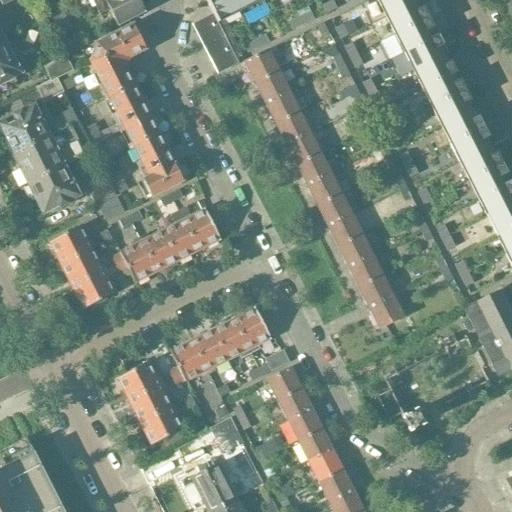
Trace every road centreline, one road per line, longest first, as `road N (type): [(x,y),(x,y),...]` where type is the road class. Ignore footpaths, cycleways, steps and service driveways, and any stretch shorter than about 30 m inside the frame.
road 1 (residential): [(468,495),(343,423),(260,263)]
road 2 (residential): [(260,263),(175,92),(168,0)]
road 3 (residential): [(48,369),(260,263)]
road 4 (residential): [(122,511),(48,369)]
